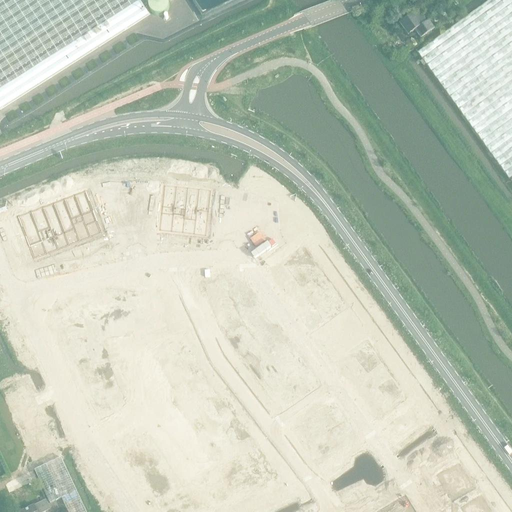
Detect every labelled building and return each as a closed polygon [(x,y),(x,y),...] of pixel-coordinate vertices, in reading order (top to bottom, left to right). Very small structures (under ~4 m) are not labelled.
[(0,0),(0,91),(140,3),(144,0),(171,0),(172,1),(173,0),(0,0)] [(511,0),(490,0),(479,8),(463,20),(459,22),(417,53),(509,179),(511,177),(511,0)] [(0,110),(148,16),(140,3),(0,91),(0,110)] [(433,29),(427,21),(419,9),(400,22),(409,34),(414,31),(420,39),(433,29)] [(444,12),(440,14),(446,22),(449,19),(444,12)] [(160,183),(154,234),(209,240),(212,212),(210,212),(213,189),(160,183)] [(89,188),(14,216),(32,264),(107,236),(89,188)] [(291,257),(282,264),(291,277),(292,275),(312,261),(304,251),(292,259),(291,257)] [(312,261),(292,275),(300,286),(319,272),(312,261)] [(154,277),(135,281),(138,292),(157,287),(154,277)] [(215,286),(206,291),(210,300),(228,292),(222,280),(214,284),(215,286)] [(276,281),(271,285),(274,289),(279,285),(276,281)] [(326,282),(307,296),(315,306),(334,292),(326,282)] [(279,285),(274,289),(277,293),(282,289),(279,285)] [(157,287),(138,292),(140,302),(159,297),(157,287)] [(113,291),(103,293),(107,312),(118,310),(113,291)] [(228,292),(210,300),(214,310),(232,301),(228,292)] [(334,292),(315,306),(323,317),(342,303),(334,292)] [(103,293),(92,296),(96,315),(107,312),(103,293)] [(92,296),(81,298),(86,317),(96,315),(92,296)] [(159,297),(140,302),(142,312),(161,307),(159,297)] [(81,298),(71,300),(75,320),(86,317),(81,298)] [(71,300),(60,303),(65,322),(75,320),(71,300)] [(232,301),(214,310),(219,319),(236,311),(232,301)] [(60,303),(50,306),(52,315),(50,316),(51,325),(65,322),(60,303)] [(161,307),(142,312),(145,322),(164,317),(161,307)] [(236,311),(219,319),(223,329),(241,320),(236,311)] [(299,312),(293,316),(296,320),(302,316),(299,312)] [(302,316),(296,320),(299,324),(305,320),(302,316)] [(164,317),(145,322),(147,332),(166,328),(164,317)] [(242,324),(226,336),(233,345),(249,334),(242,324)] [(249,334),(233,345),(240,354),(255,343),(249,334)] [(185,336),(167,344),(172,354),(189,346),(185,336)] [(370,342),(351,356),(359,367),(378,353),(370,342)] [(255,343),(240,354),(246,364),(262,352),(255,343)] [(189,346),(172,354),(176,364),(194,356),(189,346)] [(84,358),(71,364),(77,376),(98,366),(90,349),(81,351),(84,358)] [(262,352),(246,364),(253,373),(269,361),(262,352)] [(378,353),(359,367),(366,378),(386,364),(378,353)] [(194,356),(176,364),(181,374),(198,366),(194,356)] [(269,361),(253,373),(260,382),(276,371),(269,361)] [(98,366),(77,376),(82,388),(95,382),(98,387),(106,383),(98,366)] [(198,366),(181,374),(185,384),(203,375),(198,366)] [(276,371),(260,382),(266,391),(282,380),(276,371)] [(343,372),(337,377),(340,381),(346,377),(343,372)] [(393,374),(374,387),(381,398),(400,384),(393,374)] [(203,375),(185,384),(190,394),(208,386),(203,375)] [(346,377),(340,381),(343,385),(349,381),(346,377)] [(282,380),(266,391),(273,401),(289,389),(282,380)] [(100,393),(87,399),(93,411),(114,401),(106,383),(98,387),(100,393)] [(381,398),(380,399),(390,411),(398,405),(396,403),(408,395),(400,384),(381,398)] [(11,385),(1,390),(6,402),(10,409),(5,411),(9,418),(22,412),(21,410),(19,405),(21,405),(27,402),(24,397),(20,388),(18,390),(14,391),(12,387),(11,385)] [(289,389),(273,401),(280,410),(296,399),(289,389)] [(214,392),(199,404),(206,413),(221,401),(214,392)] [(331,392),(327,395),(331,401),(335,398),(331,392)] [(114,401),(93,411),(98,423),(111,417),(114,422),(122,418),(114,401)] [(221,401),(206,413),(213,421),(228,409),(221,401)] [(365,403),(359,408),(362,412),(368,407),(365,403)] [(312,405),(308,408),(312,414),(316,411),(312,405)] [(368,407),(362,412),(365,416),(371,412),(368,407)] [(308,408),(304,411),(308,417),(312,414),(308,408)] [(228,409),(213,421),(220,430),(235,417),(228,409)] [(22,412),(9,418),(12,425),(19,422),(29,442),(42,436),(40,430),(39,428),(35,420),(33,415),(29,416),(25,418),(24,416),(22,412)] [(346,415),(335,423),(346,438),(357,430),(346,415)] [(235,417),(220,430),(227,438),(242,425),(235,417)] [(289,423),(285,425),(292,434),(295,432),(289,423)] [(335,423),(324,430),(336,446),(346,438),(335,423)] [(242,425),(227,438),(234,447),(249,434),(242,425)] [(324,430),(313,438),(325,454),(336,446),(324,430)] [(125,434),(109,445),(115,454),(131,443),(125,434)] [(313,438),(302,446),(314,462),(325,454),(313,438)] [(131,443),(115,454),(121,463),(137,452),(131,443)] [(137,452),(121,463),(126,472),(143,461),(137,452)] [(63,498),(69,511),(85,511),(62,459),(35,471),(50,503),(63,498)] [(143,461),(126,472),(132,481),(149,470),(143,461)] [(269,464),(259,469),(268,486),(278,482),(269,464)] [(445,470),(437,475),(445,487),(465,474),(458,464),(446,472),(445,470)] [(259,469),(249,473),(258,491),(268,486),(259,469)] [(149,470),(132,481),(138,490),(155,479),(149,470)] [(249,473),(240,478),(248,496),(258,491),(249,473)] [(465,474),(445,487),(452,499),(472,486),(465,474)] [(240,478),(230,482),(238,500),(248,496),(240,478)] [(15,479),(4,484),(7,490),(18,485),(15,479)] [(155,479),(138,490),(144,499),(161,488),(155,479)] [(230,482),(220,487),(228,505),(238,500),(230,482)] [(220,487),(210,491),(219,509),(228,505),(220,487)] [(161,488),(144,499),(151,509),(167,498),(161,488)] [(210,491),(200,496),(207,511),(212,511),(219,509),(210,491)] [(481,495),(460,508),(463,511),(477,511),(487,506),(481,495)] [(413,511),(404,496),(393,504),(398,511),(413,511)] [(174,511),(183,511),(181,509),(185,506),(181,500),(171,507),(174,511)] [(44,511),(51,509),(47,501),(35,506),(34,506),(20,511),(44,511)]
